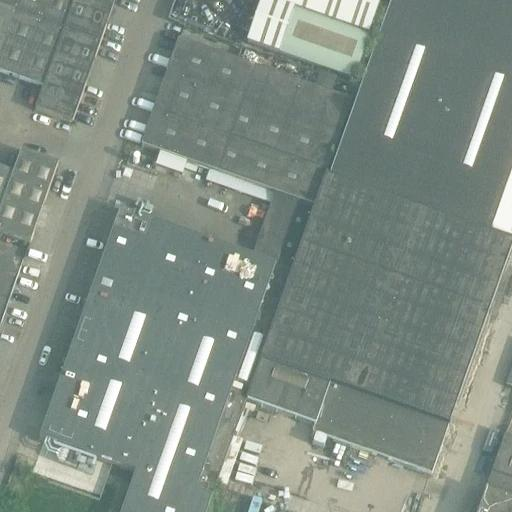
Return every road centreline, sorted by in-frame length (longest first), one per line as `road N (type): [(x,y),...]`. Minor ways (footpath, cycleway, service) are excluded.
road 1 (unclassified): [(0,445),(97,160)]
road 2 (unclassified): [(449,511),(511,335)]
road 3 (unclassified): [(97,160),(152,0)]
